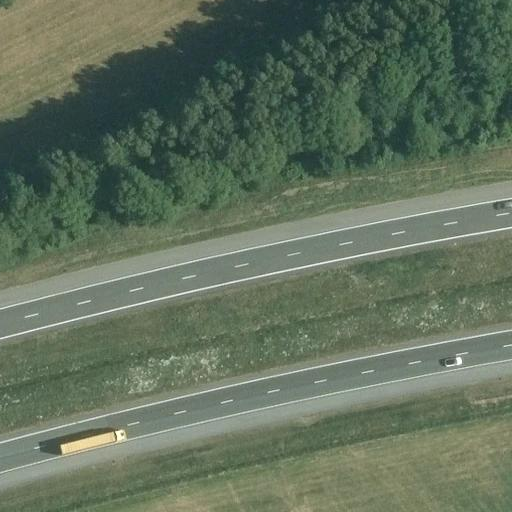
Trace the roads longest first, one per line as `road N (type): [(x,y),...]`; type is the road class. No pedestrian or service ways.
road 1 (motorway): [(511,210),(0,323)]
road 2 (motorway): [(0,456),(330,377),(511,346)]
